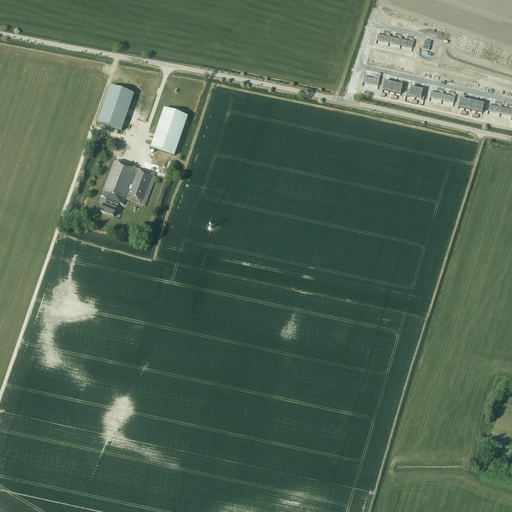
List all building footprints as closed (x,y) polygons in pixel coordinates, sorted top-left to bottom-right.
[(388,43),(389,37),(386,37),(378,35),(377,40),(388,43)] [(399,46),(401,40),(398,39),(389,37),(388,43),(399,46)] [(401,40),(399,46),(411,48),(412,42),(409,42),(401,40)] [(381,79),(379,78),(376,77),(375,80),(366,78),(365,84),(380,87),(381,79)] [(110,86),(97,124),(121,132),(129,109),(134,94),(122,90),(117,89),(110,86)] [(415,98),(417,90),(411,88),(410,91),(408,90),(406,97),(409,98),(409,97),(415,98)] [(417,90),(415,98),(421,99),(420,100),(423,101),(425,94),(422,94),(423,91),(417,90)] [(443,102),(444,96),(441,96),(433,94),(432,99),(443,102)] [(444,96),(443,102),(454,104),(456,99),(453,98),(444,96)] [(500,108),(497,108),(489,106),(487,112),(499,114),(500,108)] [(511,111),(508,110),(500,108),(499,114),(510,117),(511,111)] [(188,117),(164,109),(150,148),(174,156),(188,117)] [(114,161),(101,196),(107,198),(118,203),(124,205),(126,200),(144,207),(156,177),(154,177),(154,176),(114,161)] [(104,205),(101,212),(114,217),(117,209),(116,209),(118,203),(107,198),(104,205)] [(137,205),(135,211),(142,213),(144,207),(137,205)] [(499,426),(497,433),(504,434),(504,433),(509,435),(507,439),(511,440),(511,430),(508,430),(508,428),(508,426),(509,426),(510,422),(507,421),(506,425),(507,425),(506,428),(499,426)]
